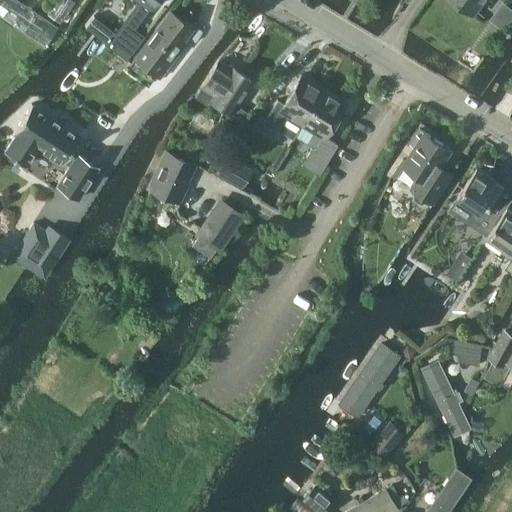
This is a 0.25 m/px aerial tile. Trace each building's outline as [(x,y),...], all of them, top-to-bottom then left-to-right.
[(0,0),(0,12),(45,43),(57,25),(20,0),(0,0)] [(139,0),(141,1),(106,43),(126,60),(136,45),(144,36),(134,28),(155,0),(139,0)] [(456,0),(471,12),(480,0),(456,0)] [(169,11),(134,57),(159,76),(176,53),(173,50),(191,28),(169,11)] [(198,92),(194,97),(207,105),(210,100),(230,112),(243,121),(248,113),(235,104),(251,79),(230,66),(229,68),(218,61),(217,60),(200,88),(198,92)] [(277,99),(265,117),(280,126),(278,129),(292,138),(300,124),(323,88),(300,74),(283,103),(277,99)] [(324,136),(345,101),(323,88),(300,124),(313,132),(306,143),(312,146),(301,164),(318,175),(337,144),(324,136)] [(79,135),(30,103),(12,131),(15,132),(3,150),(24,164),(35,146),(61,162),(61,161),(68,165),(55,185),(76,198),(96,166),(76,153),(75,155),(68,150),(79,135)] [(425,133),(403,166),(419,177),(411,189),(414,191),(415,199),(421,203),(429,201),(432,203),(446,182),(452,173),(440,165),(450,149),(425,133)] [(184,180),(191,164),(166,152),(151,185),(181,199),(188,183),(184,180)] [(240,186),(250,170),(225,155),(216,171),(240,186)] [(468,218),(489,232),(504,210),(491,201),(503,184),(477,166),(457,196),(475,208),(468,218)] [(219,249),(241,215),(218,200),(196,233),(219,249)] [(511,258),(511,208),(507,205),(504,210),(489,232),(487,236),(511,252),(511,253),(510,257),(511,257),(511,258)] [(32,222),(10,255),(43,276),(67,239),(46,226),(44,230),(32,222)] [(500,340),(490,358),(493,360),(494,360),(505,367),(511,353),(511,334),(505,331),(500,340)] [(482,343),(461,340),(455,339),(453,351),(459,353),(458,361),(478,364),(482,343)] [(332,408),(352,422),(398,359),(378,344),(332,408)] [(411,358),(416,350),(407,344),(402,353),(411,358)] [(494,360),(485,376),(500,384),(511,362),(511,353),(505,367),(494,360)] [(418,369),(448,437),(467,428),(436,361),(418,369)] [(386,455),(404,432),(388,420),(370,443),(386,455)] [(407,481),(400,470),(391,475),(398,487),(407,481)] [(450,511),(469,484),(450,471),(422,511),(450,511)] [(304,498),(321,511),(324,511),(334,500),(315,485),(304,498)] [(340,511),(391,511),(393,511),(379,489),(340,511)] [(403,502),(395,489),(389,493),(397,506),(403,502)]
